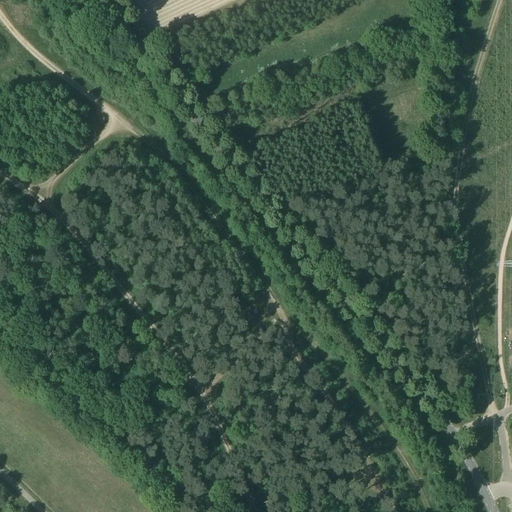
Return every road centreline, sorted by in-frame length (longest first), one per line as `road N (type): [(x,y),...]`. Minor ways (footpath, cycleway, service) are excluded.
road 1 (track): [(509,487),(455,218),(471,92),(501,0)]
road 2 (residential): [(494,511),(447,426),(214,143)]
road 3 (track): [(257,511),(199,387),(43,204),(0,180)]
road 4 (track): [(390,511),(349,428),(276,334),(261,335),(222,372),(195,382)]
road 5 (track): [(109,112),(160,152),(254,273),(276,334)]
road 6 (track): [(36,201),(113,116),(0,12)]
road 7 (unclassified): [(214,143),(108,0)]
